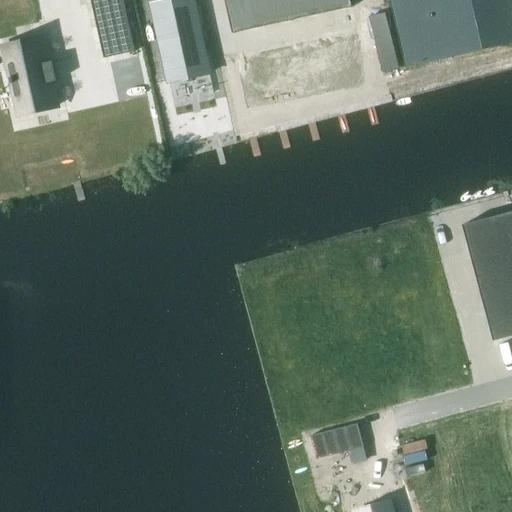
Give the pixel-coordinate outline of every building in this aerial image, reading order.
[(124,0),(90,0),(104,58),(136,51),(124,0)] [(192,0),(169,0),(152,4),(169,83),(209,74),(192,0)] [(222,0),(230,34),(350,8),(347,0),(222,0)] [(511,0),(389,0),(405,70),(511,45),(511,0)] [(359,37),(236,63),(248,117),(370,91),(359,37)] [(42,39),(3,47),(10,78),(9,78),(11,84),(18,115),(57,106),(52,82),(56,81),(52,62),(48,63),(42,39)] [(511,212),(463,226),(494,342),(511,336),(511,212)] [(358,423),(312,435),(317,458),(365,447),(358,423)] [(390,511),(387,500),(346,511),(349,511),(353,511),(390,511)]
